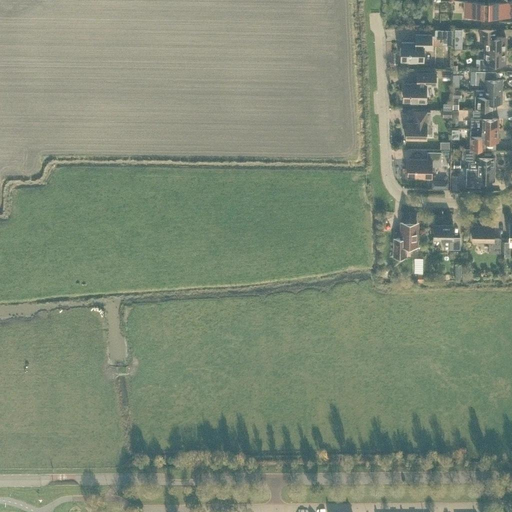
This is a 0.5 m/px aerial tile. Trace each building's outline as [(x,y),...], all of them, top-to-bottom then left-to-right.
[(511,17),(511,16),(511,17),(511,2),(506,2),(506,0),(476,0),(476,2),(464,2),(464,16),(511,17)] [(493,29),(480,29),(480,41),(485,41),(485,50),(505,50),(505,37),(493,37),(493,29)] [(452,45),(452,30),(434,30),(434,39),(442,39),(442,45),(452,45)] [(401,61),(409,61),(409,62),(415,62),(415,61),(423,61),(423,48),(431,48),(431,35),(416,35),(416,43),(401,42),(401,48),(400,48),(400,54),(401,54),(401,61)] [(492,63),(505,63),(505,50),(485,50),(485,59),(480,59),(479,71),(492,71),(492,63)] [(451,80),(451,71),(442,71),(441,80),(451,80)] [(502,91),(502,79),(495,79),(495,71),(492,71),(479,71),(476,71),(475,84),(484,84),(484,90),(502,91)] [(404,84),(403,100),(411,101),(411,102),(425,102),(426,85),(435,85),(436,73),(417,72),(417,84),(404,84)] [(490,102),(502,102),(502,91),(484,90),(476,90),(475,108),(490,108),(490,102)] [(492,110),(473,110),(473,118),(471,118),(470,129),(471,129),(498,130),(498,118),(492,118),(492,110)] [(406,123),(406,138),(426,139),(426,133),(430,133),(432,131),(432,126),(430,124),(430,112),(414,111),(413,123),(406,123)] [(495,141),(498,141),(498,130),(471,129),(470,148),(493,149),(495,149),(495,141)] [(494,168),(495,157),(493,157),(493,149),(470,148),(464,148),(464,161),(468,161),(468,168),(476,168),(494,168)] [(441,166),(441,152),(427,152),(427,160),(408,159),(408,177),(431,178),(431,166),(441,166)] [(476,174),(466,174),(466,186),(480,187),(480,180),(494,180),(494,168),(476,168),(476,174)] [(417,225),(401,224),(401,238),(395,238),(394,257),(405,257),(405,245),(417,245),(417,225)] [(460,249),(460,237),(453,237),(453,226),(434,225),(433,239),(449,239),(449,248),(460,249)] [(493,238),(494,227),(472,226),(472,239),(489,239),(488,252),(500,252),(500,238),(493,238)] [(417,256),(417,271),(425,271),(425,256),(417,256)]
